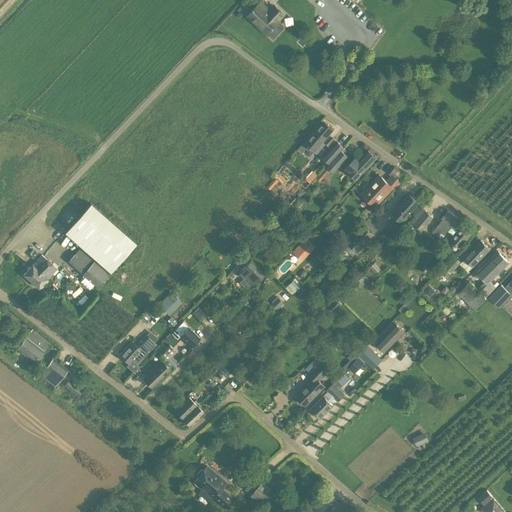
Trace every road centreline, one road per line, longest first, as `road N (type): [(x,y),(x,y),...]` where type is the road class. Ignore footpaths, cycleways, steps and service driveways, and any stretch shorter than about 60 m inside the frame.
road 1 (residential): [(511,243),(220,41),(198,49),(0,259)]
road 2 (residential): [(0,292),(182,434),(227,399),(240,398),(373,511)]
